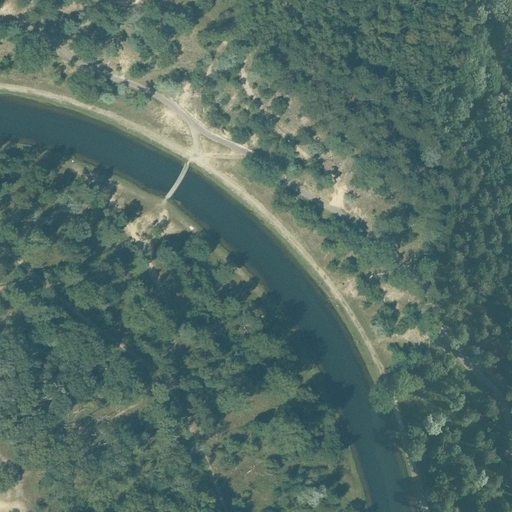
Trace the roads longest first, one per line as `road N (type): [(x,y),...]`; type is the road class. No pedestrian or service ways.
road 1 (track): [(511,471),(501,398),(456,353),(403,266),(376,240),(151,92),(0,21)]
road 2 (track): [(0,244),(164,382),(226,511)]
road 3 (unknown): [(291,0),(309,58),(354,90),(408,160),(487,207),(511,234)]
